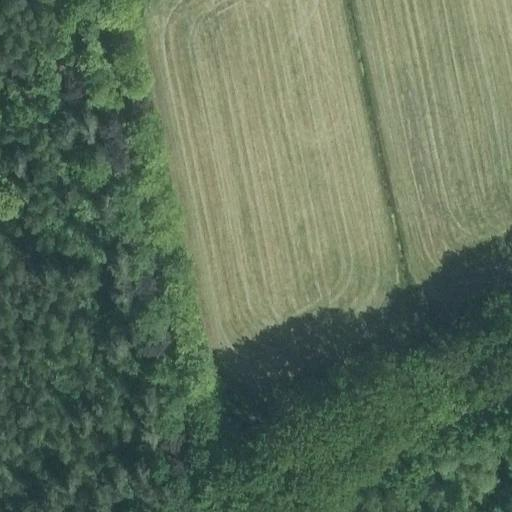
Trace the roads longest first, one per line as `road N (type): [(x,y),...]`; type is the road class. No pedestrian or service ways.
road 1 (track): [(111,43),(209,511)]
road 2 (track): [(157,511),(511,321)]
road 3 (track): [(0,101),(111,43)]
